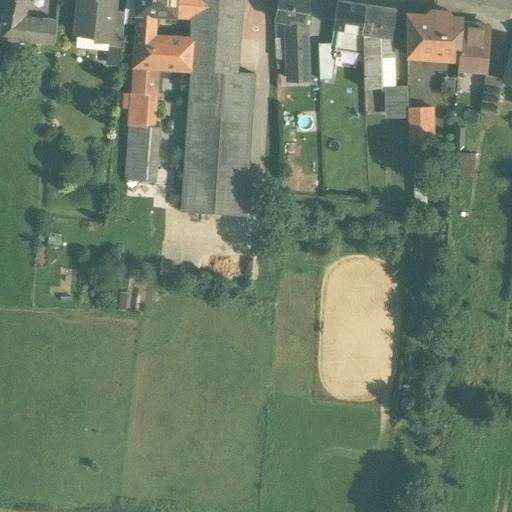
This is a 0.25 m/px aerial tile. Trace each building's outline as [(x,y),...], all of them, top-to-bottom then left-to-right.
[(5,0),(3,12),(0,35),(0,38),(53,43),(55,22),(22,19),(25,0),(5,0)] [(113,0),(81,0),(78,34),(94,36),(94,40),(109,41),(110,41),(113,12),(113,0)] [(139,0),(139,11),(155,12),(172,13),(173,0),(139,0)] [(184,0),(173,0),(172,13),(183,14),(184,0)] [(240,0),(195,0),(195,15),(193,40),(194,40),(192,69),(191,69),(182,210),(245,215),(254,75),(236,73),(240,0)] [(195,15),(195,0),(184,0),(183,14),(195,15)] [(308,0),(276,0),(273,20),(289,23),(304,26),(305,21),(311,22),(313,11),(307,10),(308,0)] [(365,5),(337,1),(333,29),(338,29),(362,33),(365,5)] [(395,10),(365,5),(362,33),(380,36),(380,56),(394,57),(391,37),(395,10)] [(428,16),(406,14),(406,56),(458,59),(459,49),(461,24),(461,19),(449,17),(449,16),(445,12),(432,10),(428,14),(428,16)] [(155,12),(139,11),(133,94),(150,95),(149,87),(151,68),(191,69),(192,69),(194,40),(193,40),(153,37),(155,12)] [(124,13),(113,12),(110,41),(109,41),(109,47),(121,49),(124,13)] [(304,26),(289,23),(286,39),(289,79),(308,78),(304,26)] [(487,26),(461,24),(459,49),(458,59),(458,68),(484,71),(487,26)] [(362,33),(338,29),(335,46),(334,51),(337,51),(363,55),(362,33)] [(380,36),(362,33),(363,55),(363,89),(380,88),(380,56),(380,36)] [(511,45),(510,45),(501,78),(501,80),(502,80),(511,82),(511,45)] [(318,46),(320,79),(332,79),(337,51),(334,51),(335,46),(318,46)] [(394,57),(380,56),(380,88),(385,88),(385,87),(394,86),(394,57)] [(501,78),(485,75),(484,75),(483,86),(479,111),(496,115),(502,80),(501,80),(501,78)] [(394,86),(385,87),(385,88),(386,111),(389,111),(389,116),(407,116),(406,108),(406,86),(394,86)] [(150,95),(133,94),(130,127),(153,128),(150,95)] [(431,108),(406,108),(407,116),(407,144),(411,144),(427,143),(431,143),(431,108)] [(153,128),(130,127),(127,181),(155,183),(158,129),(153,128)] [(427,143),(411,144),(414,208),(425,208),(423,161),(428,159),(427,143)] [(474,155),(455,154),(454,175),(473,176),(474,155)]
